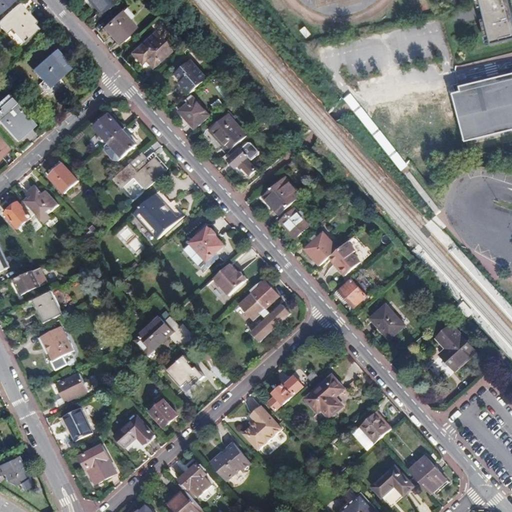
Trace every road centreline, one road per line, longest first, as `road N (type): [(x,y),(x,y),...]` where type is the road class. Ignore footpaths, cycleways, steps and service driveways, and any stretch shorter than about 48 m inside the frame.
road 1 (residential): [(120,80),(327,312)]
road 2 (residential): [(106,511),(327,312)]
road 3 (residential): [(327,312),(484,491)]
road 4 (residential): [(70,511),(0,358)]
road 5 (residential): [(0,189),(120,80)]
